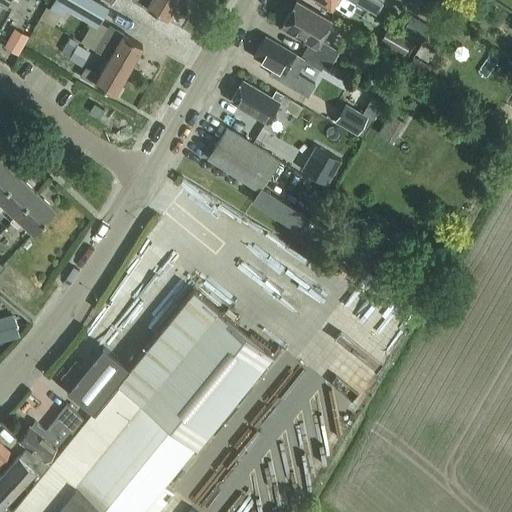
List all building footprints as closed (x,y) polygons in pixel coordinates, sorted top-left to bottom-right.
[(109,7),(96,0),(55,0),(50,8),(63,16),(67,9),(98,26),(109,7)] [(166,18),(176,0),(132,0),(146,8),(147,6),(166,18)] [(328,69),(339,50),(320,39),(331,20),(296,0),(281,26),(309,42),(302,54),(328,69)] [(355,2),(351,0),(316,0),(316,1),(332,10),(334,5),(348,13),(355,2)] [(423,40),(431,28),(412,17),(405,29),(423,40)] [(118,41),(109,58),(128,69),(142,45),(123,34),(124,32),(110,24),(105,33),(118,41)] [(18,54),(29,36),(14,27),(4,46),(18,54)] [(412,42),(387,28),(380,42),(404,56),(412,42)] [(315,83),(298,73),(305,59),(265,36),(253,56),(272,67),(269,73),(308,96),(315,83)] [(115,93),(128,69),(109,58),(99,74),(85,66),(80,76),(94,84),(95,82),(115,93)] [(283,95),(275,90),(271,97),(243,80),(230,101),(267,122),(283,95)] [(296,115),(302,106),(289,97),(283,107),(296,115)] [(346,104),(336,122),(358,134),(368,117),(346,104)] [(395,137),(407,115),(396,109),(384,130),(395,137)] [(301,231),(310,217),(261,187),(279,160),(227,127),(207,157),(259,190),(252,200),(301,231)] [(315,144),(301,169),(327,184),(341,159),(315,144)] [(2,159),(0,160),(0,196),(19,176),(2,159)] [(15,215),(37,192),(19,176),(0,196),(0,210),(5,205),(15,215)] [(55,209),(37,192),(15,215),(10,221),(18,227),(13,232),(24,243),(55,209)] [(158,245),(128,299),(147,309),(176,255),(158,245)] [(72,432),(47,463),(50,465),(41,476),(40,476),(34,472),(0,511),(157,511),(174,492),(164,484),(272,352),(194,288),(86,420),(84,418),(72,432)] [(13,313),(0,316),(0,341),(20,336),(13,313)] [(35,471),(41,476),(50,465),(47,463),(45,461),(70,431),(72,432),(84,418),(66,404),(58,414),(45,429),(35,421),(31,426),(30,425),(19,440),(28,446),(19,456),(35,471)] [(0,461),(2,463),(12,452),(0,440),(0,461)] [(0,508),(35,471),(19,456),(19,455),(0,475),(0,508)]
